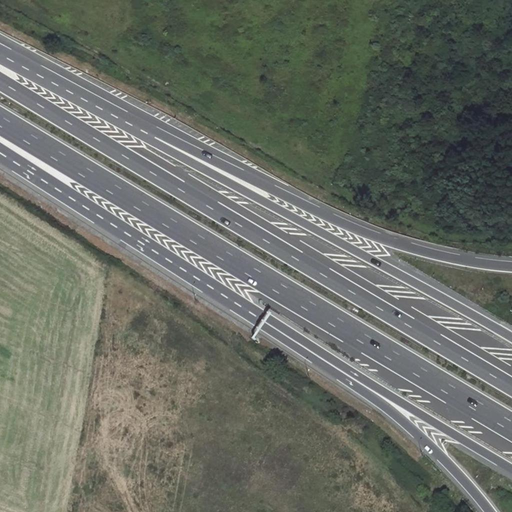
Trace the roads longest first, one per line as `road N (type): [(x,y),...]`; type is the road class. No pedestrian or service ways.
road 1 (motorway): [(511,386),(0,81)]
road 2 (motorway): [(0,122),(511,426)]
road 3 (motorway): [(511,337),(138,128)]
road 4 (motorway): [(0,151),(347,375)]
road 5 (motorway): [(511,266),(360,230),(138,128)]
road 6 (motorway): [(347,375),(430,446),(489,511)]
road 7 (motorway): [(347,375),(511,469)]
road 8 (motorway): [(138,128),(0,53)]
